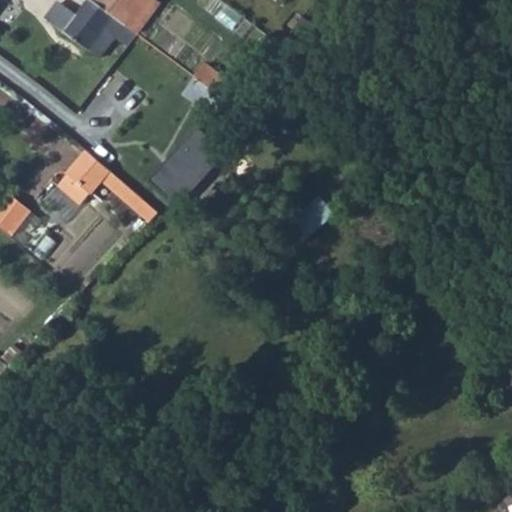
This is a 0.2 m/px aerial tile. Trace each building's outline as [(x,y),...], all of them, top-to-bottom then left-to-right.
[(90,0),(83,0),(61,30),(87,49),(103,28),(112,36),(121,23),(90,0)] [(90,0),(121,23),(138,0),(90,0)] [(152,174),(177,201),(228,152),(203,126),(152,174)] [(59,165),(81,183),(100,160),(77,141),(59,165)] [(59,165),(40,189),(63,208),(81,183),(59,165)] [(295,217),(312,235),(339,210),(321,192),(295,217)] [(0,199),(0,229),(1,230),(6,224),(19,208),(3,196),(0,199)] [(1,230),(13,240),(19,234),(6,224),(1,230)]
